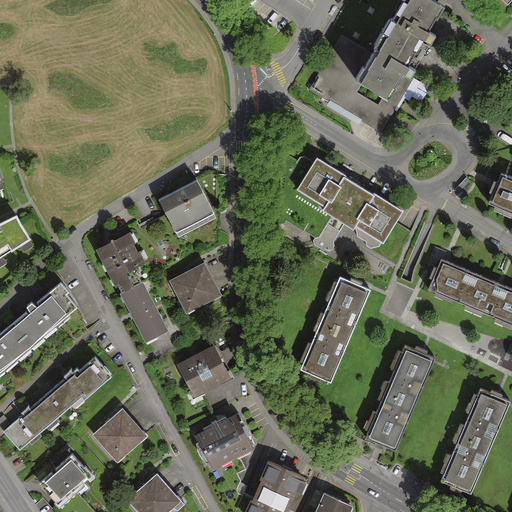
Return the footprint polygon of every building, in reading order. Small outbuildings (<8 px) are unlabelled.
[(308,94),(380,133),(448,11),(428,0),(400,0),(371,53),(340,36),(308,94)] [(511,0),(492,0),(504,10),(511,0)] [(302,193),(320,166),(303,157),(278,201),(279,215),(315,235),(311,242),(324,251),(331,252),(334,247),(334,242),(347,222),(302,193)] [(379,242),(401,207),(325,158),(320,166),(302,193),(347,222),(379,242)] [(511,177),(500,172),(486,204),(511,214),(511,177)] [(180,233),(217,213),(198,178),(161,198),(180,233)] [(0,258),(32,238),(18,214),(0,222),(0,258)] [(133,229),(98,247),(120,290),(143,278),(137,267),(149,261),(133,229)] [(511,324),(511,283),(444,253),(429,287),(511,324)] [(186,311),(222,293),(206,261),(170,279),(186,311)] [(331,383),(371,291),(340,277),(300,370),(331,383)] [(170,327),(143,278),(120,290),(146,340),(170,327)] [(0,371),(78,303),(57,279),(0,328),(0,371)] [(397,450),(437,355),(407,342),(367,437),(397,450)] [(193,397),(233,377),(215,343),(175,363),(193,397)] [(68,410),(111,373),(94,354),(52,390),(68,410)] [(473,494),(511,406),(511,397),(483,384),(441,480),(473,494)] [(22,448),(68,410),(52,390),(6,428),(22,448)] [(119,461),(148,434),(123,407),(94,434),(119,461)] [(212,470),(254,446),(235,413),(193,437),(212,470)] [(58,505),(94,474),(74,451),(38,483),(58,505)] [(283,511),(301,473),(271,459),(247,511),(283,511)] [(138,511),(166,511),(181,498),(157,473),(128,501),(138,511)] [(350,511),(354,504),(324,490),(313,511),(350,511)]
